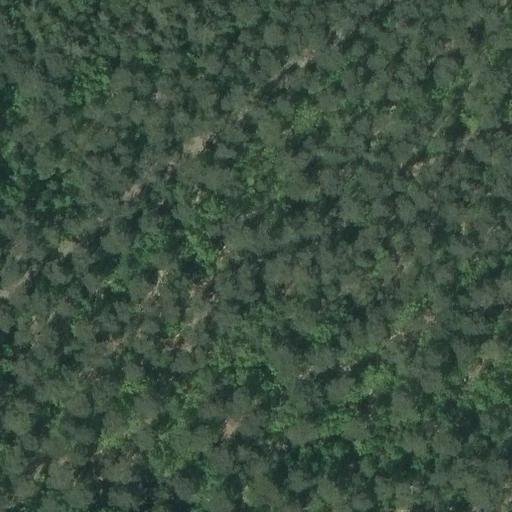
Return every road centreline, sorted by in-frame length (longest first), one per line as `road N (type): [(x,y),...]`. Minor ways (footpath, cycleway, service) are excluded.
road 1 (track): [(382,0),(0,303)]
road 2 (unknown): [(511,411),(430,434),(375,426),(281,445),(254,456),(233,511)]
